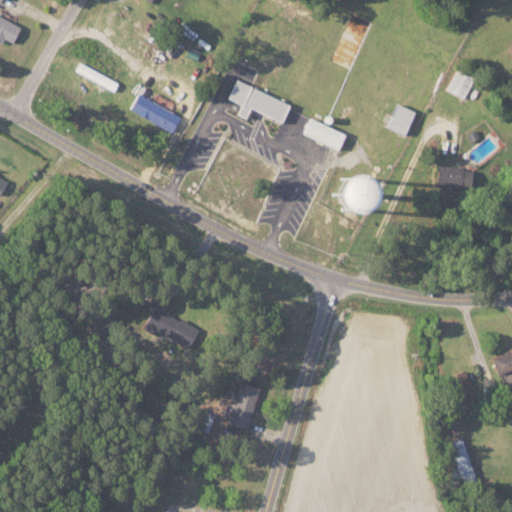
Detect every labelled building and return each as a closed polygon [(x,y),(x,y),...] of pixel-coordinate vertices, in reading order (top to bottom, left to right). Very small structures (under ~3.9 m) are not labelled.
[(0,17),(20,27),(12,43),(4,39),(1,43),(0,42),(0,17)] [(457,67),(473,76),(461,97),(445,88),(457,67)] [(235,80),(287,105),(278,124),(226,98),(235,80)] [(137,94),(180,117),(171,132),(129,109),(137,94)] [(396,104),(412,113),(401,135),(385,127),(396,104)] [(308,119),(344,135),(337,150),(301,134),(308,119)] [(466,135),(476,129),(479,136),(469,141),(466,135)] [(439,165),(471,170),(468,187),(436,182),(439,165)] [(153,311),(196,329),(189,347),(146,329),(153,311)] [(445,374),(453,411),(470,407),(467,395),(470,395),(465,370),(445,374)] [(239,383),(259,389),(246,429),(226,422),(239,383)] [(197,410),(214,416),(208,434),(190,428),(197,410)] [(475,479),(460,437),(447,442),(462,484),(475,479)]
